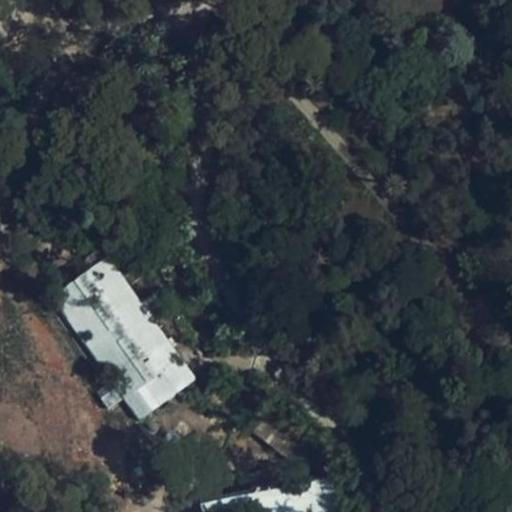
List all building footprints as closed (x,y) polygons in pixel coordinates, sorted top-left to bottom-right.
[(114,254),(52,299),(139,419),(200,375),(114,254)] [(16,300),(24,310),(42,297),(34,287),(16,300)] [(24,310),(8,322),(69,405),(103,380),(42,297),(24,310)] [(69,405),(8,321),(0,326),(0,383),(35,430),(69,405)] [(199,502),(200,511),(338,511),(331,476),(199,502)]
